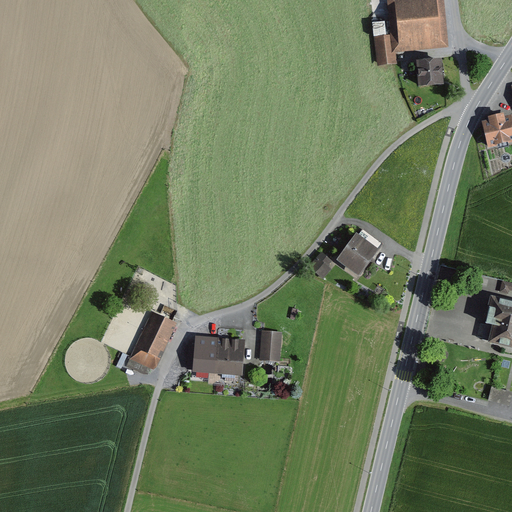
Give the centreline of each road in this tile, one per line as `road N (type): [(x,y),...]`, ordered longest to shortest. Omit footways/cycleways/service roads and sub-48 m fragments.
road 1 (tertiary): [(369,511),(448,180),(474,107)]
road 2 (residential): [(463,100),(380,155),(352,194)]
